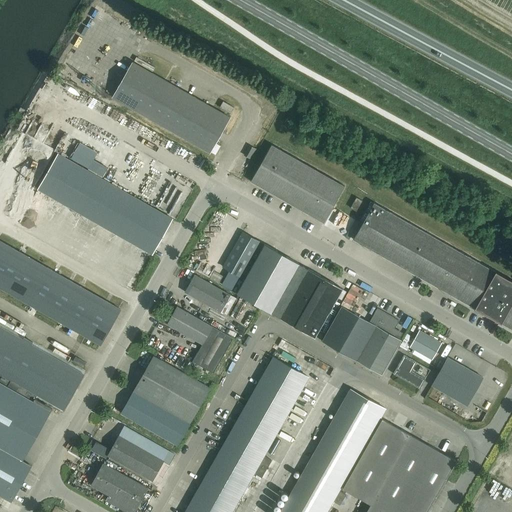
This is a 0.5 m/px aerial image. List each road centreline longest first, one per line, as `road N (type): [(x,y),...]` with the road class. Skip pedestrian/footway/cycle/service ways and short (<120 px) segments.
road 1 (unclassified): [(511,356),(218,188),(49,483)]
road 2 (unclassified): [(154,511),(263,319),(480,442)]
road 3 (secondary): [(511,154),(238,0)]
road 4 (trunk): [(511,90),(346,0)]
